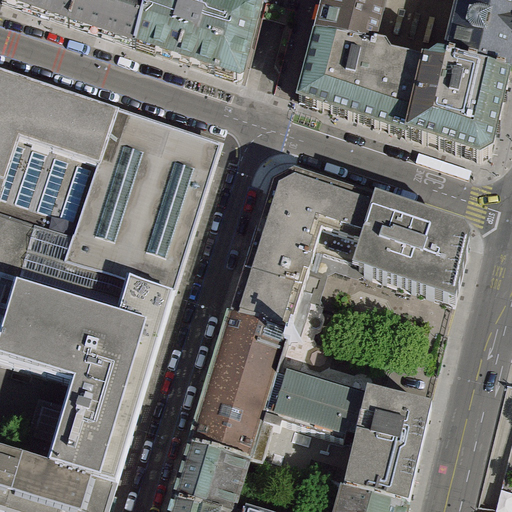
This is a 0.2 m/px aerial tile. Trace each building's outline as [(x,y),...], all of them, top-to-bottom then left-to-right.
[(5,0),(3,5),(70,28),(78,0),(5,0)] [(149,0),(78,0),(70,28),(136,50),(149,0)] [(149,0),(136,50),(239,84),(244,82),(262,9),(237,0),(149,0)] [(237,0),(262,9),(264,0),(237,0)] [(388,0),(327,0),(317,38),(375,50),(388,0)] [(461,0),(439,0),(439,1),(434,0),(388,0),(375,50),(428,62),(447,66),(461,0)] [(511,76),(511,0),(461,0),(447,66),(511,83),(511,76)] [(375,50),(317,38),(300,105),(355,123),(410,142),(428,62),(375,50)] [(492,159),(511,83),(447,66),(428,62),(410,142),(481,165),(492,159)] [(117,117),(0,78),(0,220),(36,233),(74,246),(117,117)] [(221,152),(117,117),(74,246),(66,268),(130,288),(174,301),(221,152)] [(231,320),(291,338),(300,341),(311,306),(316,291),(319,293),(322,282),(309,278),(316,256),(356,269),(374,210),(376,203),(295,177),(273,188),(231,320)] [(374,210),(356,269),(355,271),(360,278),(448,307),(458,302),(472,245),(466,233),(381,206),(380,211),(374,210)] [(0,349),(18,292),(36,233),(0,220),(0,349)] [(74,246),(36,233),(18,292),(119,323),(130,288),(66,268),(74,246)] [(311,306),(324,309),(320,303),(327,279),(335,275),(358,283),(360,278),(355,271),(356,269),(316,256),(309,278),(322,282),(319,293),(316,291),(311,306)] [(119,323),(18,292),(0,349),(0,366),(75,388),(71,401),(69,412),(52,470),(117,490),(174,301),(130,288),(119,323)] [(368,400),(368,398),(372,385),(371,380),(360,377),(355,379),(329,372),(332,361),(327,351),(317,348),(314,343),(316,338),(321,335),(325,323),(322,316),(324,309),(311,306),(300,341),(291,338),(278,383),(288,386),(290,378),(368,400)] [(192,450),(249,466),(252,467),(278,383),(291,338),(231,320),(192,450)] [(356,451),(368,400),(290,378),(288,386),(276,428),(356,451)] [(278,383),(252,467),(263,470),(276,428),(288,386),(278,383)] [(356,451),(346,493),(408,511),(433,413),(368,398),(368,400),(356,451)] [(52,470),(69,412),(41,404),(23,462),(52,470)] [(356,451),(276,428),(263,470),(281,475),(332,490),(346,493),(356,451)] [(236,511),(249,466),(192,450),(175,506),(196,511),(236,511)] [(0,511),(8,511),(23,462),(0,455),(0,511)] [(52,470),(23,462),(8,511),(110,511),(117,490),(52,470)] [(273,475),(259,470),(250,500),(265,505),(273,475)] [(332,490),(281,475),(277,490),(328,505),(332,490)] [(346,493),(340,511),(408,511),(346,493)]
